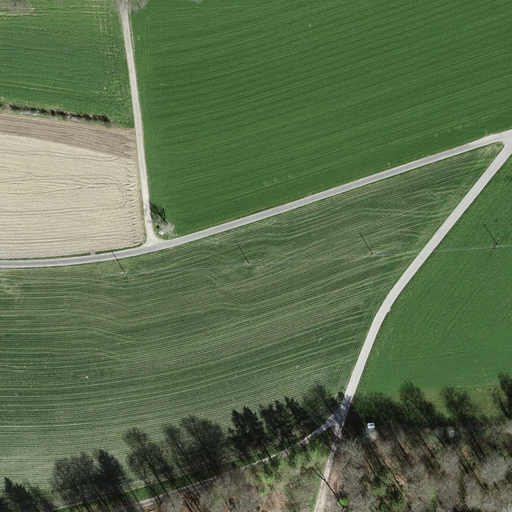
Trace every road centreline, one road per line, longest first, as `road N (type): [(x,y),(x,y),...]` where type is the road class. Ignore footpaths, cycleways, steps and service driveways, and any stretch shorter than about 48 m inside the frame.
road 1 (track): [(0,263),(150,249),(511,133)]
road 2 (track): [(318,511),(346,401),(386,304),(511,143)]
road 3 (track): [(346,401),(310,439),(276,458),(113,511)]
road 4 (track): [(150,249),(122,0)]
